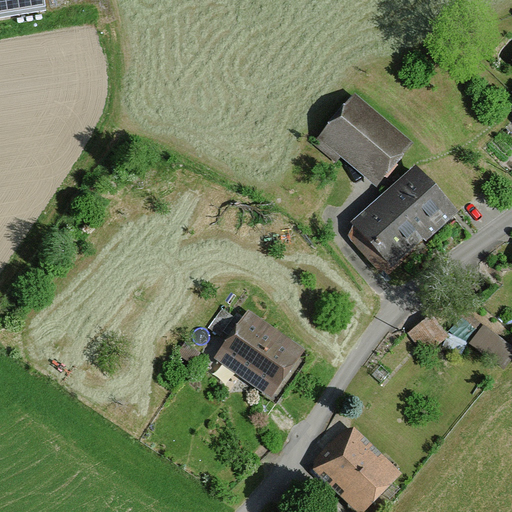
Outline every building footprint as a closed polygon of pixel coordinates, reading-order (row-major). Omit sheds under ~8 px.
[(0,0),(0,13),(42,7),(41,0),(0,0)] [(322,139),(382,190),(417,149),(356,98),(322,139)] [(361,227),(398,270),(465,212),(427,169),(361,227)] [(221,357),(280,397),(309,354),(251,314),(221,357)] [(432,319),(414,332),(426,347),(443,334),(432,319)] [(356,426),(314,471),(358,511),(374,511),(409,475),(356,426)]
